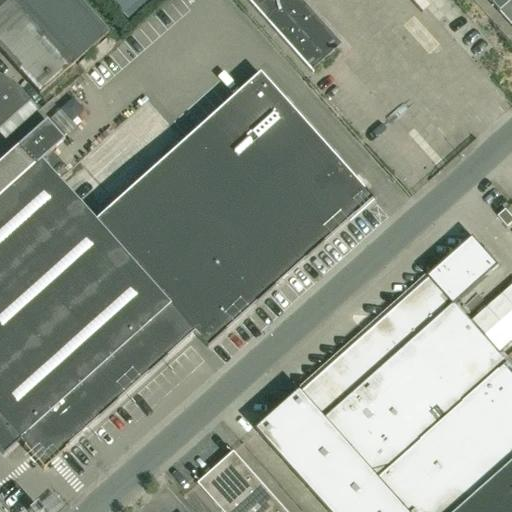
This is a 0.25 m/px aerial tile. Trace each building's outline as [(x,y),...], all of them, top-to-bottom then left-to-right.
[(0,0),(0,50),(38,94),(106,34),(76,0),(0,0)] [(107,0),(121,15),(123,14),(138,0),(107,0)] [(245,0),(310,72),(311,71),(318,65),(337,48),(338,48),(308,23),(313,19),(295,0),(245,0)] [(511,0),(485,0),(511,30),(511,0)] [(70,101),(87,121),(148,70),(131,50),(70,101)] [(0,452),(3,456),(19,441),(24,447),(23,448),(26,451),(27,450),(41,466),(40,467),(43,470),(47,467),(46,466),(61,452),(62,453),(66,450),(65,449),(189,337),(193,333),(207,348),(372,199),(259,74),(183,142),(95,222),(58,181),(41,162),(64,141),(46,121),(17,147),(0,161),(0,452)] [(0,127),(28,103),(11,83),(0,76),(0,127)] [(497,218),(506,228),(511,222),(511,219),(504,211),(497,218)] [(429,278),(366,334),(363,332),(353,341),(355,344),(256,432),(327,511),(511,511),(511,370),(468,321),(476,313),(472,309),(505,280),(495,269),(498,266),(473,239),(429,278)] [(198,484),(222,511),(286,511),(234,452),(198,484)]
